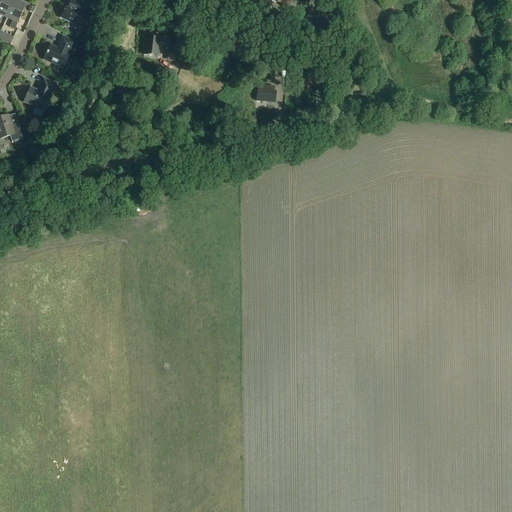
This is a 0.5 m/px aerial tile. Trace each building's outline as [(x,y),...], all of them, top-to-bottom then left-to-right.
[(0,16),(6,18),(14,0),(0,0),(0,2),(0,16)] [(14,0),(6,18),(12,21),(9,28),(14,30),(17,24),(26,5),(14,0)] [(83,29),(89,16),(85,14),(88,7),(72,0),(70,6),(67,5),(61,19),(83,29)] [(309,1),(308,19),(314,19),(314,23),(327,24),(328,8),(327,8),(327,6),(315,6),(315,2),(309,1)] [(239,31),(234,29),(232,33),(229,41),(242,46),(245,38),(238,36),(239,31)] [(13,38),(0,31),(0,39),(10,44),(13,38)] [(165,44),(175,45),(176,35),(166,35),(165,44)] [(75,43),(62,37),(56,49),(50,46),(43,60),(51,64),(51,63),(63,69),(75,43)] [(160,40),(145,38),(143,56),(158,58),(159,47),(162,47),(162,44),(159,44),(160,40)] [(353,66),(336,65),(334,82),(352,84),(353,66)] [(313,86),(313,82),(317,82),(317,73),(312,73),(312,69),(306,69),(306,75),(299,75),(299,86),(313,86)] [(56,85),(42,78),(36,91),(30,88),(23,103),(43,112),(56,85)] [(134,88),(114,89),(115,107),(135,106),(134,88)] [(275,93),(261,92),(260,104),(274,104),(275,93)] [(12,129),(7,116),(0,118),(0,139),(9,137),(11,143),(22,139),(18,127),(12,129)] [(27,142),(20,144),(23,151),(29,150),(27,142)]
